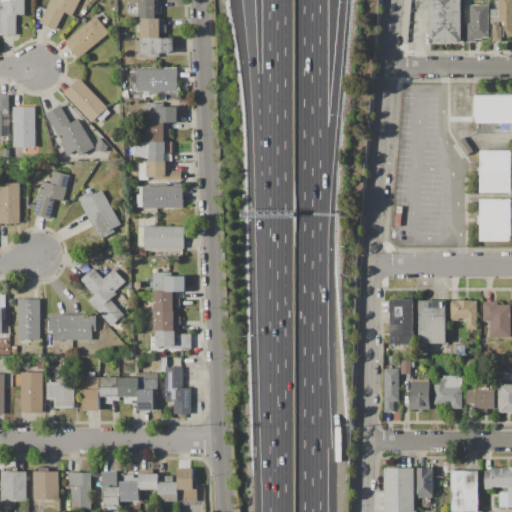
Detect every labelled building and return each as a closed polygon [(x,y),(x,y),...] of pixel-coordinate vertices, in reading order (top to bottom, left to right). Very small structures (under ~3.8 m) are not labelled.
[(0,0),(24,0),(24,15),(16,15),(16,35),(0,35),(0,0)] [(79,0),(72,15),(64,11),(55,29),(40,22),(50,0),(79,0)] [(138,0),(155,0),(156,17),(139,18),(138,0)] [(460,0),(460,42),(429,42),(430,9),(418,9),(418,0),(460,0)] [(499,0),(511,0),(511,38),(502,38),(502,41),(494,41),(494,22),(499,22),(499,0)] [(470,5),(488,5),(488,37),(480,37),(480,38),(474,38),(474,42),(467,42),(467,22),(470,22),(470,5)] [(65,41),(96,16),(109,32),(78,58),(65,41)] [(141,19),(159,18),(159,37),(142,38),(141,19)] [(141,57),(142,38),(173,39),(173,53),(159,53),(159,57),(141,57)] [(136,70),(179,70),(179,91),(157,91),(157,95),(149,94),(149,91),(136,91),(136,70)] [(79,78),(107,106),(105,108),(110,112),(100,121),(96,117),(91,122),(63,94),(79,78)] [(475,94),(511,94),(511,120),(475,120),(475,94)] [(0,96),(9,96),(9,111),(2,111),(2,136),(0,136),(0,96)] [(146,101),(177,102),(177,122),(146,122),(146,101)] [(45,114),(60,106),(70,123),(77,119),(94,149),(81,156),(77,149),(68,154),(45,114)] [(13,107),(35,107),(35,147),(13,147),(13,107)] [(144,123),(165,123),(165,141),(144,141),(144,123)] [(108,147),(106,152),(96,149),(98,139),(99,137),(108,147)] [(463,138),(473,152),(461,160),(452,146),(463,138)] [(131,142),(166,143),(165,171),(181,172),(181,181),(149,180),(149,157),(131,157),(131,142)] [(480,150),(511,150),(511,194),(479,194),(480,150)] [(70,175),(64,201),(55,199),(51,219),(34,215),(42,181),(51,183),(53,171),(70,175)] [(0,183),(19,183),(19,223),(0,223),(0,183)] [(140,187),(184,188),(184,208),(138,207),(138,195),(140,195),(140,187)] [(78,198),(92,190),(95,194),(101,190),(121,224),(113,229),(114,232),(102,239),(78,198)] [(481,201),(511,202),(511,241),(481,241),(481,201)] [(144,225),(184,226),(184,247),(144,247),(144,225)] [(89,301),(95,294),(82,280),(94,269),(103,278),(113,269),(125,281),(114,292),(116,294),(110,300),(124,314),(112,326),(89,301)] [(153,273),(170,273),(169,276),(186,277),(186,292),(153,291),(153,273)] [(154,292),(174,293),(173,311),(154,310),(154,292)] [(18,300),(40,300),(40,339),(18,338),(18,300)] [(391,300),(415,300),(414,344),(391,344),(391,300)] [(451,300),(478,300),(478,329),(467,329),(467,320),(451,320),(451,300)] [(420,301),(446,301),(446,343),(420,343),(420,301)] [(483,303),(498,303),(498,306),(511,306),(511,336),(489,336),(489,321),(483,321),(483,303)] [(155,312),(175,312),(174,332),(175,332),(175,345),(155,345),(155,312)] [(51,316),(96,316),(96,331),(92,331),(92,340),(53,340),(53,332),(50,331),(51,316)] [(449,345),(465,346),(465,355),(449,355),(449,345)] [(401,359),(410,359),(410,374),(401,374),(401,359)] [(167,368),(183,368),(183,389),(191,389),(190,414),(173,414),(174,400),(166,400),(167,368)] [(386,369),(399,369),(399,401),(395,401),(395,411),(386,411),(386,369)] [(22,372),(44,373),(43,412),(21,412),(22,372)] [(500,374),(511,374),(511,385),(500,385),(500,374)] [(436,380),(444,380),(444,376),(462,376),(462,406),(436,406),(436,380)] [(101,377),(138,377),(138,397),(119,396),(119,400),(114,400),(113,403),(105,403),(105,397),(99,397),(99,410),(84,410),(84,389),(100,389),(101,377)] [(411,381),(429,381),(429,410),(411,410),(411,381)] [(47,383),(75,383),(75,408),(55,408),(55,399),(46,399),(47,383)] [(500,386),(511,386),(511,411),(500,411),(500,386)] [(139,389),(154,390),(154,411),(139,410),(139,389)] [(465,389),(495,389),(495,403),(465,403),(465,389)] [(485,470),(493,470),(493,468),(505,468),(505,466),(511,466),(511,483),(510,483),(510,485),(485,485),(485,470)] [(179,468),(195,468),(195,483),(197,483),(197,501),(179,501),(179,468)] [(385,511),(386,468),(415,468),(414,511),(385,511)] [(419,468),(432,468),(432,499),(419,499),(419,468)] [(452,511),(452,470),(478,470),(477,511),(452,511)] [(1,471),(27,471),(27,499),(1,499),(1,471)] [(34,471),(60,471),(60,499),(34,500),(34,471)] [(67,472),(91,471),(91,508),(72,508),(72,488),(67,488),(67,472)] [(102,472),(116,471),(116,483),(102,483),(102,472)] [(139,473),(158,473),(158,490),(139,490),(139,473)] [(120,482),(138,482),(138,501),(120,501),(120,482)] [(159,483),(179,483),(179,501),(159,501),(159,483)] [(101,487),(118,487),(119,508),(101,508),(101,487)] [(508,487),(511,487),(511,507),(502,507),(502,493),(508,493),(508,487)]
